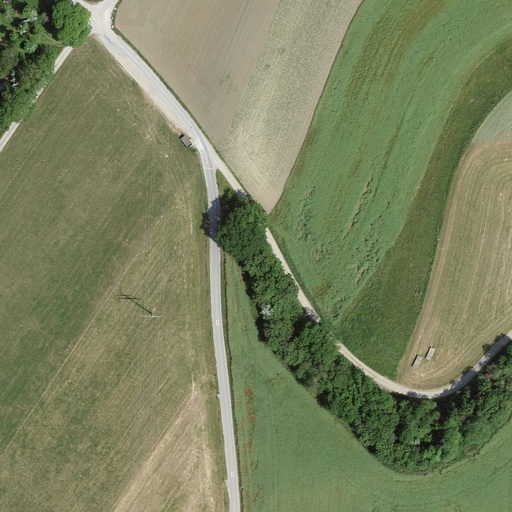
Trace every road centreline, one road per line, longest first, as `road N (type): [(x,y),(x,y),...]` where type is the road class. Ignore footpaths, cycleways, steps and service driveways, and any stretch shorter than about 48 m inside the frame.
road 1 (track): [(511,333),(451,390),(423,396),(386,385),(351,360),(306,307),(203,145)]
road 2 (track): [(92,16),(0,145)]
